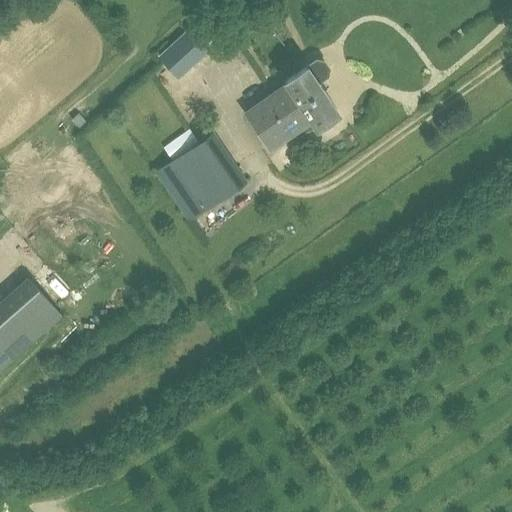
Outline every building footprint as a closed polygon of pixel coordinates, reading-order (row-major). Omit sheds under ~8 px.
[(203,37),(197,31),(194,27),(160,58),(163,62),(177,77),(207,50),(199,41),(203,37)] [(316,128),(339,113),(320,84),(328,79),(330,71),(324,63),(316,61),(285,81),(286,83),(243,112),(269,151),(312,122),(316,128)] [(80,126),(85,121),(78,113),(72,118),(80,126)] [(190,221),(234,191),(199,141),(156,171),(190,221)] [(53,261),(58,267),(65,260),(60,255),(53,261)] [(0,370),(62,316),(28,278),(0,302),(0,370)]
